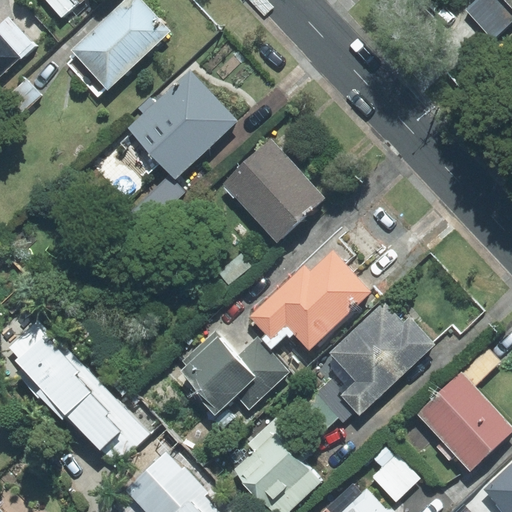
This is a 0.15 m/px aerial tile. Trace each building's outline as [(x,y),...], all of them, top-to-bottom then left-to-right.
[(72,0),(46,0),(62,17),(76,4),(72,0)] [(76,56),(68,63),(97,95),(106,87),(108,89),(170,31),(141,0),(123,0),(70,50),(76,56)] [(473,0),(464,9),(492,38),(511,19),(511,9),(503,0),(473,0)] [(511,0),(503,0),(511,9),(511,0)] [(0,77),(34,45),(8,18),(0,25),(0,77)] [(151,98),(139,109),(143,113),(128,128),(132,132),(120,143),(148,173),(160,162),(175,178),(237,121),(190,71),(156,103),(151,98)] [(42,95),(27,79),(7,97),(22,113),(42,95)] [(271,142),(223,187),(277,243),(325,198),(271,142)] [(185,192),(169,175),(133,211),(149,228),(185,192)] [(294,334),(309,350),(371,292),(333,251),(310,273),(304,266),(250,317),(266,335),(264,337),(274,347),(287,335),(290,338),(294,334)] [(404,325),(383,303),(331,353),(332,370),(336,375),(303,406),(326,430),(339,418),(343,422),(355,410),(360,414),(433,344),(410,320),(404,325)] [(116,465),(148,435),(38,320),(9,348),(18,358),(15,361),(22,369),(18,373),(62,419),(67,414),(116,465)] [(235,395),(249,409),(290,372),(257,337),(238,354),(216,330),(181,361),(186,366),(181,371),(206,399),(204,402),(214,413),(235,395)] [(474,387),(501,361),(488,347),(461,373),(474,387)] [(470,471),(511,431),(511,427),(474,387),(461,373),(417,414),(470,471)] [(309,454),(275,418),(247,443),(255,452),(236,469),(243,483),(258,500),(267,504),(275,511),(286,511),(320,481),(301,461),(309,454)] [(388,446),(375,459),(382,467),(372,476),(396,501),(420,478),(388,446)] [(220,511),(206,496),(209,493),(185,467),(182,470),(166,453),(115,502),(119,511),(220,511)] [(511,511),(511,462),(484,489),(505,511),(511,511)] [(395,511),(391,508),(387,511),(367,490),(362,494),(352,484),(322,511),(395,511)] [(471,511),(463,503),(453,511),(471,511)]
